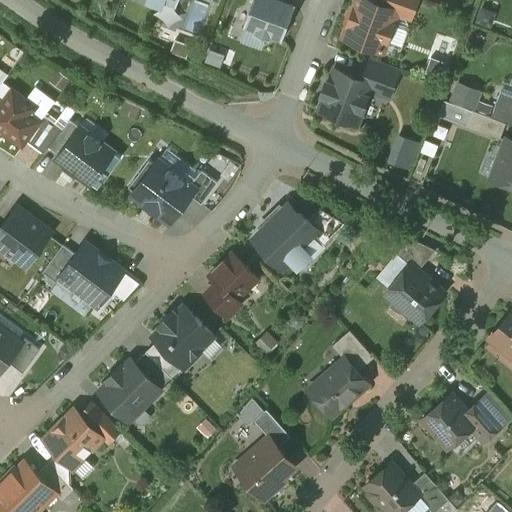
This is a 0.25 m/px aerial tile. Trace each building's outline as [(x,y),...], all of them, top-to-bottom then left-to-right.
[(294,4),(284,0),(253,0),(244,26),(245,26),(256,30),(255,31),(254,33),(269,38),(270,37),(269,36),(270,35),(281,39),(281,40),(282,40),(295,4),(294,3),(294,4)] [(377,1),(374,0),(356,0),(343,36),(383,50),(397,13),(398,9),(377,1)] [(416,0),(377,0),(377,1),(398,9),(397,13),(410,18),(416,0)] [(399,70),(365,58),(358,76),(372,81),(370,88),(390,95),(399,70)] [(358,76),(335,67),(330,81),(326,80),(321,93),(325,95),(320,108),(357,122),(370,88),(372,81),(358,76)] [(35,106),(13,89),(0,106),(0,126),(22,143),(26,139),(40,120),(39,119),(30,113),(35,106)] [(511,95),(501,91),(491,116),(506,122),(511,124),(511,95)] [(472,110),(452,101),(439,135),(449,139),(456,121),(467,125),(472,110)] [(491,116),(472,109),(472,110),(467,125),(500,136),(506,122),(491,116)] [(44,112),(39,119),(40,120),(26,139),(44,152),(49,146),(63,127),(44,112)] [(63,127),(49,146),(59,153),(80,126),(70,118),(63,127)] [(121,156),(80,126),(59,153),(56,157),(67,165),(64,167),(75,175),(77,172),(91,182),(101,168),(108,173),(121,156)] [(414,169),(423,145),(401,136),(392,161),(414,169)] [(511,139),(507,138),(493,177),(511,184),(511,139)] [(191,183),(158,158),(154,162),(150,158),(130,185),(134,189),(131,193),(170,222),(191,194),(197,187),(191,183)] [(218,181),(202,169),(191,183),(197,187),(191,194),(202,202),(218,181)] [(289,202),(283,208),(280,205),(276,209),(275,209),(269,215),(273,218),(253,237),(282,267),(291,258),(294,261),(306,249),(304,246),(316,234),(321,229),(309,217),(302,210),(299,213),(289,202)] [(51,231),(17,205),(0,228),(0,227),(0,244),(27,264),(51,231)] [(347,222),(320,206),(309,217),(321,229),(316,234),(325,243),(347,222)] [(436,249),(405,234),(391,248),(410,264),(411,263),(419,269),(436,249)] [(124,270),(85,241),(76,253),(60,275),(61,276),(98,304),(124,270)] [(63,243),(43,271),(57,281),(61,276),(60,275),(76,253),(63,243)] [(258,277),(233,251),(210,273),(217,281),(235,299),(237,297),(258,277)] [(419,269),(411,263),(410,264),(391,287),(392,297),(394,299),(394,303),(410,317),(414,316),(420,321),(445,291),(419,269)] [(235,299),(217,281),(206,292),(228,315),(241,301),(237,297),(235,299)] [(184,304),(175,313),(172,311),(160,323),(162,326),(153,335),(157,339),(183,365),(186,367),(201,352),(198,349),(214,334),(184,304)] [(511,309),(490,337),(511,355),(511,309)] [(21,342),(0,326),(0,371),(9,360),(21,343),(21,342)] [(371,352),(350,329),(333,344),(344,357),(345,356),(354,367),(371,352)] [(21,343),(9,360),(23,371),(40,348),(25,337),(21,342),(21,343)] [(183,365),(157,339),(146,351),(171,376),(183,365)] [(171,376),(146,351),(135,361),(161,387),(171,376)] [(344,357),(327,372),(326,381),(313,392),(332,414),(368,382),(354,367),(345,356),(344,357)] [(135,361),(132,358),(123,368),(120,365),(107,378),(110,381),(100,390),(129,419),(161,387),(135,361)] [(451,393),(423,417),(448,446),(471,426),(477,422),(467,411),(451,393)] [(503,424),(481,399),(467,411),(477,422),(471,426),(484,440),(503,424)] [(119,426),(93,400),(81,413),(103,435),(103,436),(105,439),(119,426)] [(81,413),(75,407),(45,438),(70,463),(81,452),(84,455),(91,448),(103,436),(103,435),(81,413)] [(291,435),(267,408),(254,419),(269,435),(279,445),(291,435)] [(279,445),(269,435),(236,465),(264,497),(285,478),(285,473),(295,464),(279,445)] [(38,472),(26,459),(11,474),(10,474),(8,474),(4,478),(37,510),(56,491),(57,490),(38,472)] [(74,487),(49,461),(38,472),(57,490),(56,491),(62,498),(74,487)] [(411,484),(392,462),(366,485),(368,486),(367,494),(375,503),(382,503),(390,511),(398,511),(418,495),(420,494),(411,484)] [(449,498),(425,471),(411,484),(420,494),(418,495),(434,511),(449,498)] [(34,511),(37,510),(4,478),(0,482),(0,484),(1,484),(0,484),(0,511),(34,511)]
